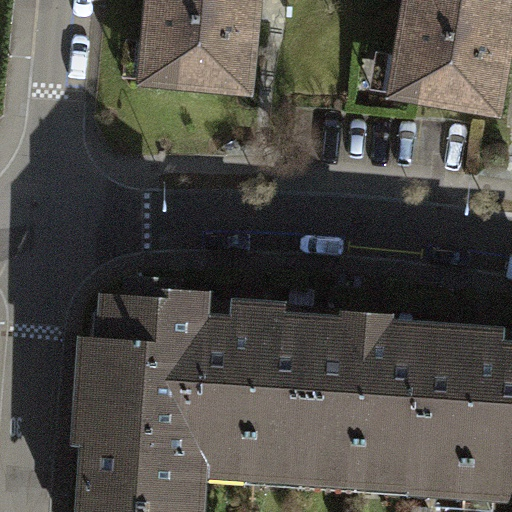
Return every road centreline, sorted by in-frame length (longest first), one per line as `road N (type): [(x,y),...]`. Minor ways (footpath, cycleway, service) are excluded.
road 1 (residential): [(511,245),(287,222),(44,218)]
road 2 (residential): [(44,218),(24,511)]
road 3 (residential): [(63,0),(44,218)]
